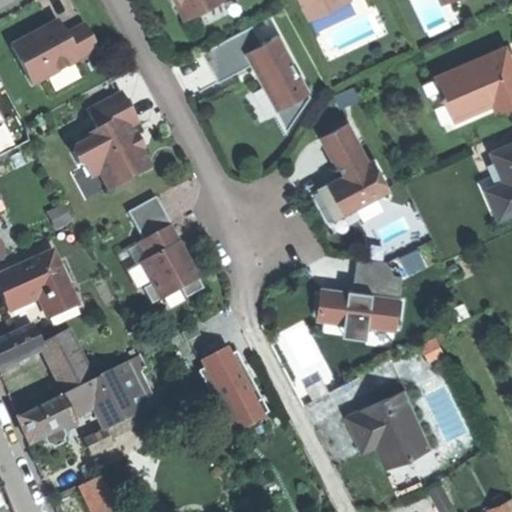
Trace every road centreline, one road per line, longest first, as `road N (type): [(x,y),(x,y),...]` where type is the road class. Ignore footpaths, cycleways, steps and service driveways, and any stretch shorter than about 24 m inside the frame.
road 1 (residential): [(119,0),(219,188)]
road 2 (residential): [(245,278),(309,245),(276,187),(246,198),(219,188)]
